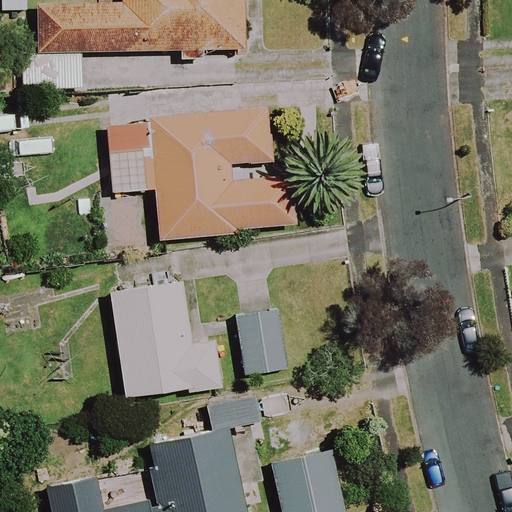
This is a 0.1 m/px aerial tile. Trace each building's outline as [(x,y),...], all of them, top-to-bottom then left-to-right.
[(19,55),(20,93),(244,91),(242,0),(95,0),(96,6),(31,6),(31,55),(19,55)] [(272,179),(263,107),(103,128),(112,198),(152,192),(159,245),(288,228),(281,178),(272,179)] [(181,350),(175,290),(115,296),(125,398),(212,390),(208,347),(181,350)] [(284,372),(275,312),(234,319),(244,379),(284,372)] [(238,511),(234,489),(262,483),(249,428),(256,426),(249,393),(201,404),(208,437),(144,451),(157,511),(238,511)] [(344,511),(333,454),(270,468),(279,511),(344,511)]
